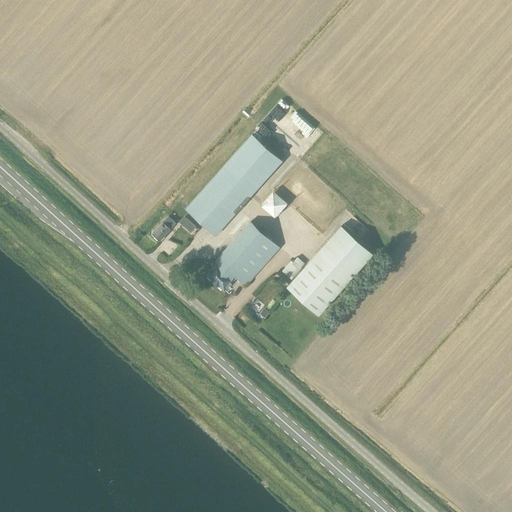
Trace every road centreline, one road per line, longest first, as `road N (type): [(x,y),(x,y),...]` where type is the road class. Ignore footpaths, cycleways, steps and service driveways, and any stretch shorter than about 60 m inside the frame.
road 1 (unclassified): [(432,511),(0,126)]
road 2 (primary): [(384,511),(0,167)]
road 3 (track): [(0,218),(328,511)]
